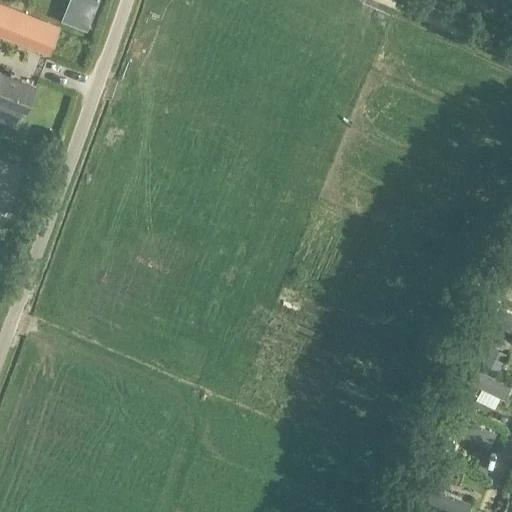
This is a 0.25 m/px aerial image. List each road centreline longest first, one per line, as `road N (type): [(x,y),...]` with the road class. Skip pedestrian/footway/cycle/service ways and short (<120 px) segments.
road 1 (unclassified): [(0,339),(124,0)]
road 2 (track): [(400,0),(511,47)]
